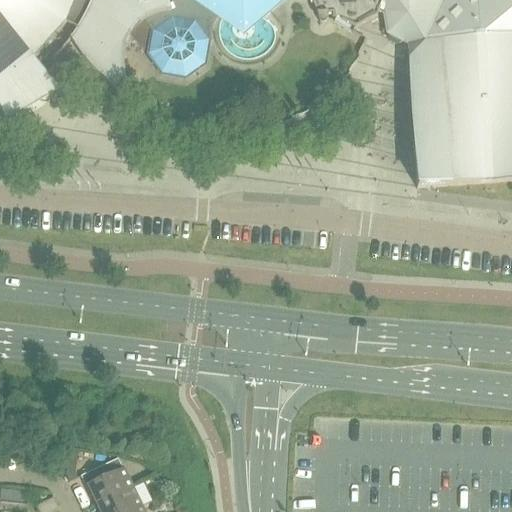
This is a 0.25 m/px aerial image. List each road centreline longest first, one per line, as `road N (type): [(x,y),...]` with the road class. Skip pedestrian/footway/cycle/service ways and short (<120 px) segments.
road 1 (primary): [(265,319),(0,288)]
road 2 (primary): [(511,341),(265,319)]
road 3 (primary): [(0,335),(239,364)]
road 4 (primary): [(274,367),(511,397)]
road 5 (unclassified): [(343,221),(511,244)]
road 6 (unclassified): [(239,364),(238,458),(250,511)]
road 7 (unclassified): [(263,511),(274,367)]
